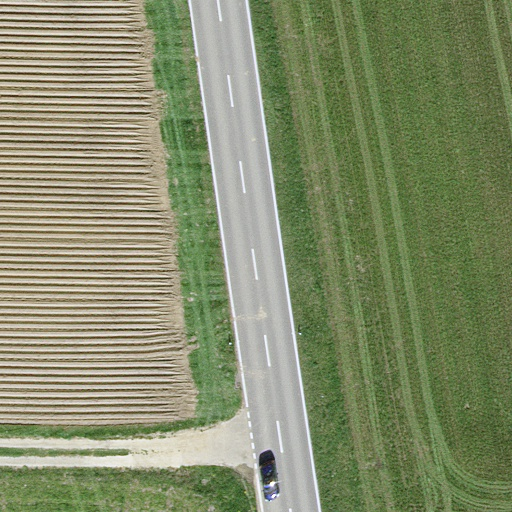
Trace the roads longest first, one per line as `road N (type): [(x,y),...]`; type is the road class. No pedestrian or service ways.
road 1 (primary): [(291,511),(217,0)]
road 2 (track): [(0,451),(281,445)]
